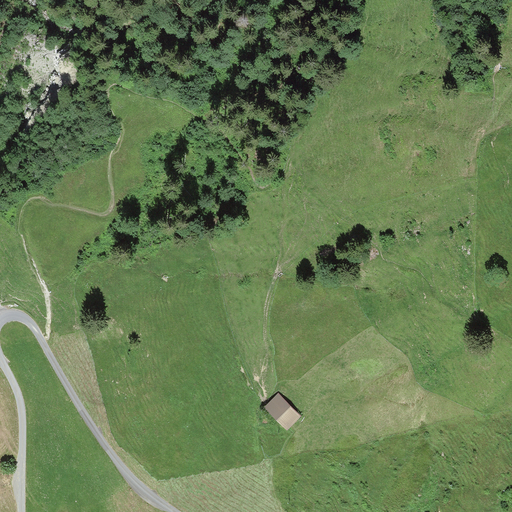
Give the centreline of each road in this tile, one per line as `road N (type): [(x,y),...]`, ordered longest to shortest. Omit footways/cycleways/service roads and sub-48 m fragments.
road 1 (unclassified): [(0,320),(14,316),(32,325),(121,470),(171,511)]
road 2 (unclassified): [(20,511),(19,398),(0,360)]
